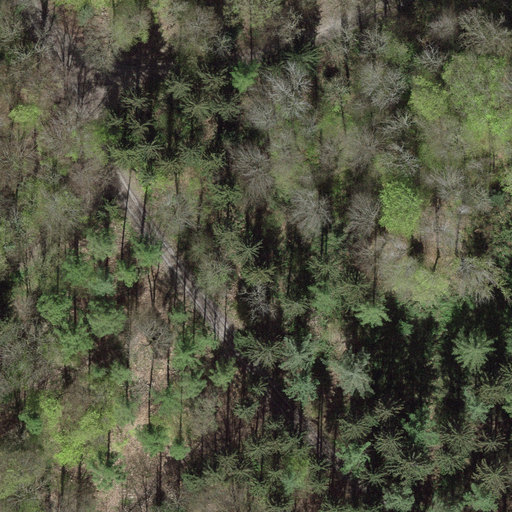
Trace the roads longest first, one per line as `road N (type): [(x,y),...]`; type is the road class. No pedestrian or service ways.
road 1 (track): [(35,0),(103,142),(298,432),(343,472),(411,511)]
road 2 (track): [(79,82),(273,55),(400,0)]
road 3 (track): [(0,267),(51,240),(103,142)]
